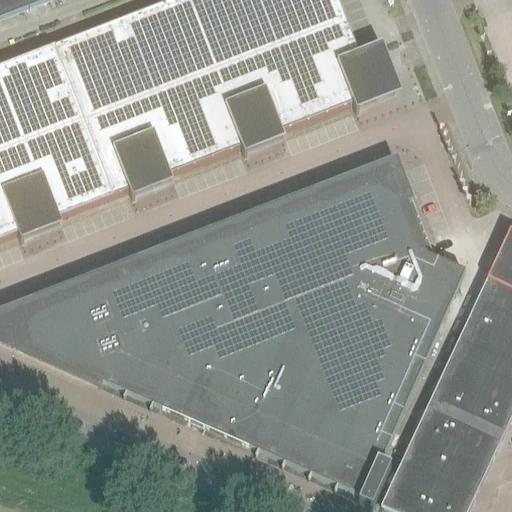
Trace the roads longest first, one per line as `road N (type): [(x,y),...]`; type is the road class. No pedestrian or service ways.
road 1 (unclassified): [(269,511),(0,410)]
road 2 (unclassified): [(428,0),(494,169),(511,187)]
road 3 (unknown): [(0,45),(113,0)]
